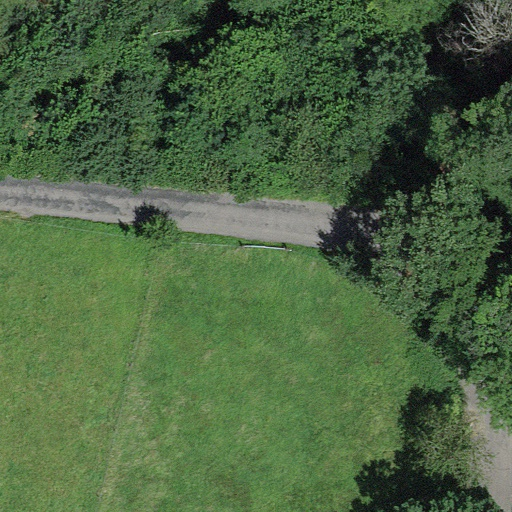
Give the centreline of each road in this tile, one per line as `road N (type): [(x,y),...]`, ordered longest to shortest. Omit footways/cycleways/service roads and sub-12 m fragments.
road 1 (unclassified): [(491,511),(501,362),(474,313),(410,259),(331,223),(0,190)]
road 2 (track): [(413,0),(488,105),(410,259)]
